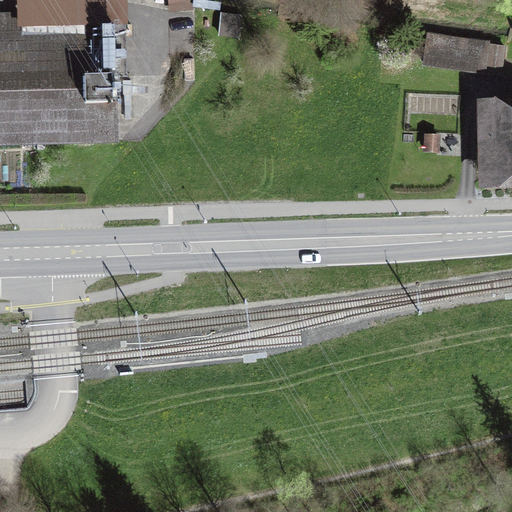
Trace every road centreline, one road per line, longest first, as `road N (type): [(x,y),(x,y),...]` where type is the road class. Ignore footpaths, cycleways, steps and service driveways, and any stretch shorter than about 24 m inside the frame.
road 1 (secondary): [(0,254),(511,235)]
road 2 (track): [(193,511),(511,435)]
